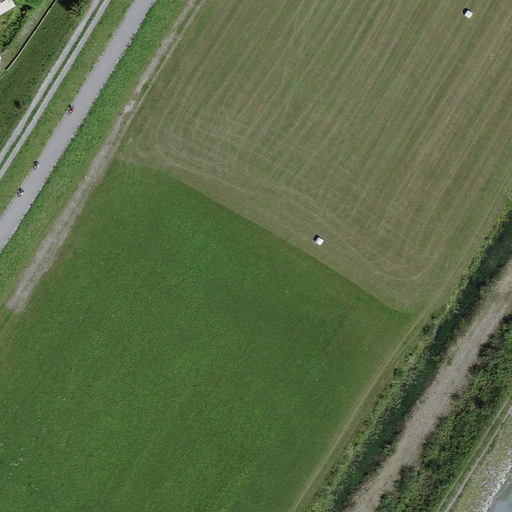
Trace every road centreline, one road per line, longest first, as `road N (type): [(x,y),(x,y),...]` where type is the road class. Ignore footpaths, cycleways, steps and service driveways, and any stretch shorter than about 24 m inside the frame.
road 1 (track): [(203,0),(0,338)]
road 2 (track): [(0,237),(148,0)]
road 3 (track): [(511,293),(374,511)]
road 4 (track): [(0,174),(106,0)]
